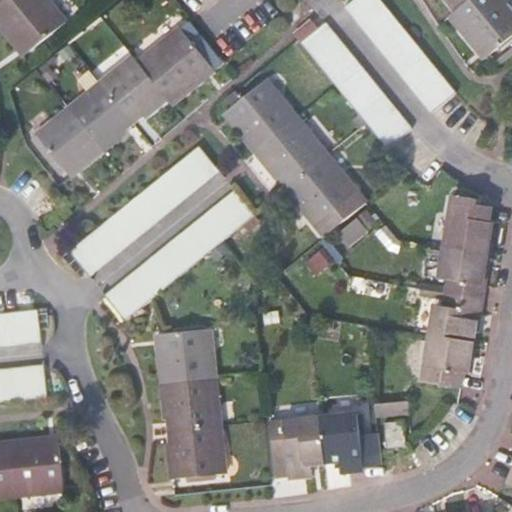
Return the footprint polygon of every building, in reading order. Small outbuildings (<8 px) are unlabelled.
[(66,22),(47,0),(6,0),(0,5),(0,24),(17,46),(22,42),(30,51),(66,22)] [(370,0),(348,0),(337,9),(376,57),(425,117),(451,97),(370,0)] [(451,0),(460,10),(472,0),(451,0)] [(511,37),(511,0),(472,0),(460,10),(455,14),(481,46),(485,43),(493,52),(511,37)] [(180,26),(139,60),(168,97),(173,103),(205,76),(201,71),(211,64),(209,61),(217,54),(191,22),(182,29),(180,26)] [(382,154),(408,133),(370,86),(320,25),(294,46),(328,89),(382,154)] [(135,55),(101,83),(131,117),(140,110),(145,116),(168,97),(139,60),(135,55)] [(232,121),(255,150),(297,116),(267,79),(243,97),(236,88),(226,96),(233,106),(230,108),(237,117),(232,121)] [(101,83),(69,109),(103,150),(127,131),(122,125),(131,117),(101,83)] [(103,150),(69,109),(37,135),(67,170),(77,162),(82,168),(103,150)] [(283,173),(291,183),(328,154),(297,116),(255,150),(278,178),(283,173)] [(70,250),(90,275),(219,170),(199,145),(70,250)] [(325,236),(367,202),(328,154),(291,183),(298,193),(293,197),(325,236)] [(257,215),(235,189),(178,237),(106,294),(127,320),(186,272),(257,215)] [(453,195),(444,246),(487,253),(493,222),(488,221),(490,208),(478,205),(478,199),(453,195)] [(348,246),(378,225),(369,212),(339,233),(348,246)] [(487,253),(444,246),(440,277),(448,279),(446,292),(485,299),(487,285),(482,284),(487,253)] [(485,299),(446,292),(444,306),(435,305),(430,335),(472,343),(477,312),(483,313),(485,299)] [(0,310),(0,343),(43,339),(40,307),(0,310)] [(162,381),(215,375),(210,327),(164,332),(166,343),(158,344),(162,381)] [(472,343),(430,335),(425,367),(430,368),(428,382),(461,387),(463,374),(467,374),(472,343)] [(46,363),(0,367),(0,400),(49,396),(46,363)] [(221,424),(215,375),(162,381),(165,417),(173,417),(174,428),(221,424)] [(321,416),(325,461),(339,460),(340,472),(364,469),(364,466),(379,464),(376,436),(360,438),(357,412),(321,416)] [(271,421),(277,474),(289,472),(289,477),(312,474),(311,463),(325,461),(321,416),(271,421)] [(405,420),(385,422),(388,449),(408,447),(405,420)] [(225,472),(221,424),(174,428),(175,441),(168,442),(172,477),(225,472)] [(47,437),(11,440),(17,493),(64,488),(60,441),(48,443),(47,437)] [(0,494),(17,493),(11,440),(0,441),(0,494)]
